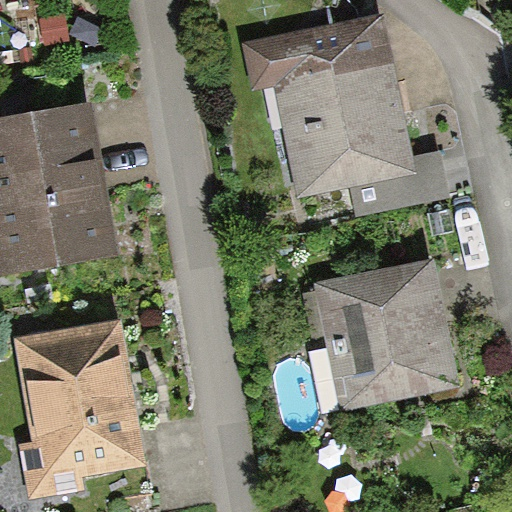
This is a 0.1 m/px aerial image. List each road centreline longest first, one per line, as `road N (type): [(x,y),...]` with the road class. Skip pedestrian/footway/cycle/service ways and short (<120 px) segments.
road 1 (residential): [(156,0),(237,511)]
road 2 (residential): [(414,0),(470,56),(511,234)]
